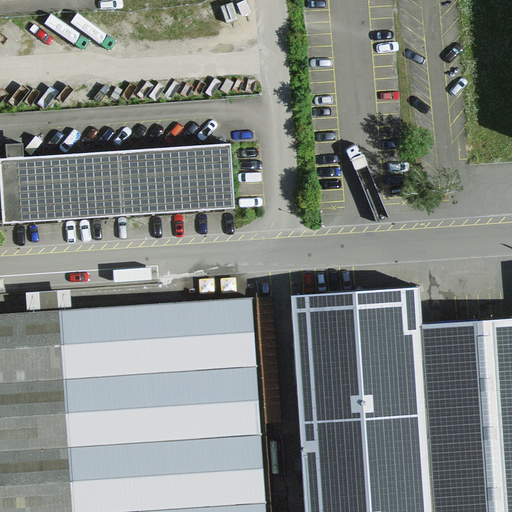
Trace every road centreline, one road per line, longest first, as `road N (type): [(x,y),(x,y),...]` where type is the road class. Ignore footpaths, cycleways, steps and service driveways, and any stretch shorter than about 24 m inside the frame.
road 1 (unclassified): [(511,218),(0,248)]
road 2 (unknown): [(388,225),(370,0)]
